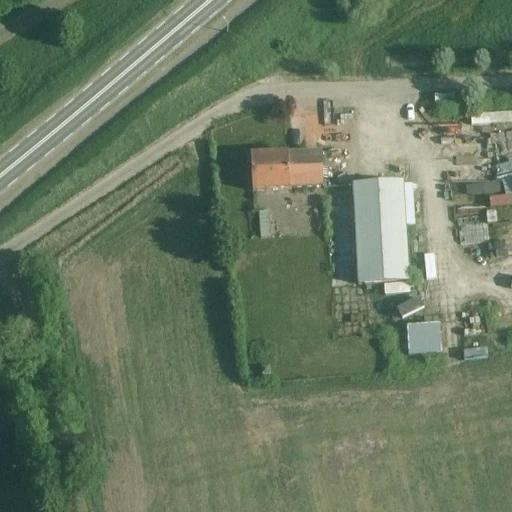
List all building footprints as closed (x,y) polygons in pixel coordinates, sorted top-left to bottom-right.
[(290,190),(323,188),(321,153),(251,156),(252,192),(290,190)] [(496,156),(500,186),(511,184),(511,156),(511,154),(496,156)] [(359,286),(408,283),(403,184),(353,187),(359,286)] [(270,213),(259,213),(260,239),(271,238),(270,213)] [(441,355),(440,327),(406,329),(408,357),(441,355)] [(462,354),(486,354),(486,341),(462,342),(462,354)]
